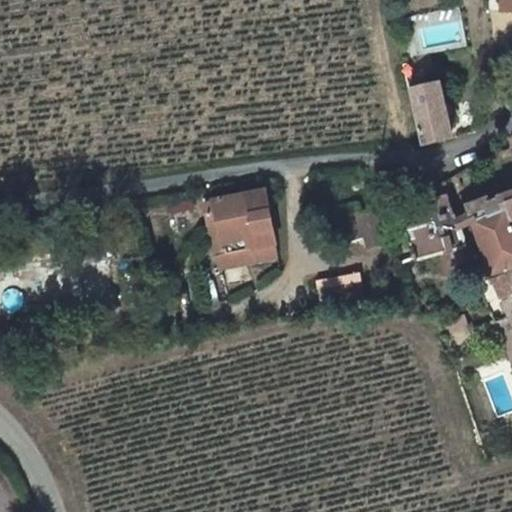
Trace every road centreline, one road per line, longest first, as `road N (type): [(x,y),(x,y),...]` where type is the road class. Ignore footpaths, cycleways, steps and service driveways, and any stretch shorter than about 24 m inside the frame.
road 1 (unclassified): [(0,207),(292,164),(464,153),(511,136)]
road 2 (track): [(381,0),(382,37),(412,159)]
